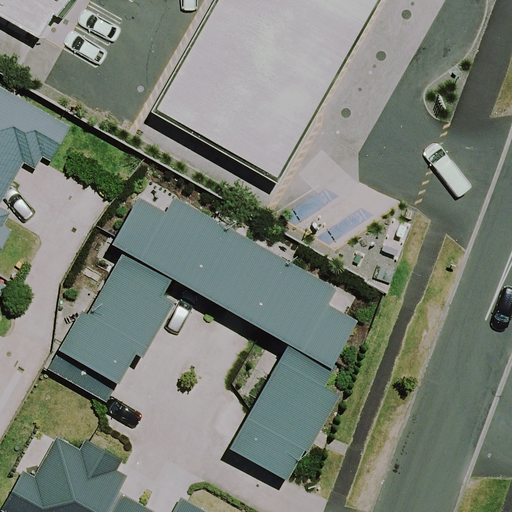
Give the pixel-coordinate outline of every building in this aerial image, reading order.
[(0,0),(0,20),(27,36),(62,9),(69,0),(0,0)] [(213,0),(147,115),(271,185),(377,0),(213,0)] [(1,210),(0,211),(0,322),(23,335),(71,250),(1,210)] [(116,414),(53,349),(4,397),(0,400),(0,511),(30,511),(40,488),(116,414)] [(231,379),(181,352),(137,434),(187,460),(231,379)]
